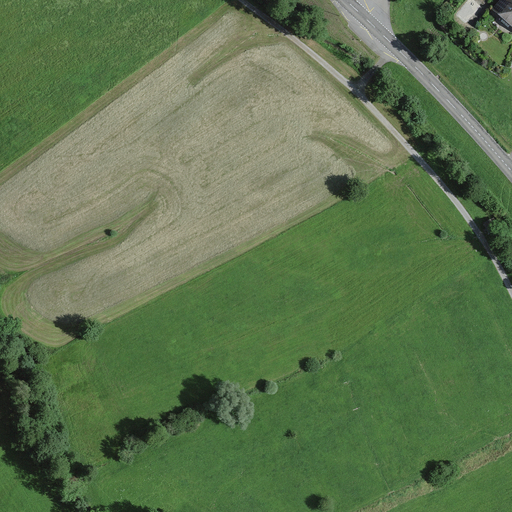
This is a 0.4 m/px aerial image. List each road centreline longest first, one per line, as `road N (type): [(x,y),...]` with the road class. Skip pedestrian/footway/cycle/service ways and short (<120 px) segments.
road 1 (track): [(511,298),(464,216),(381,118),(295,38),(239,0)]
road 2 (secondary): [(345,0),(511,170)]
